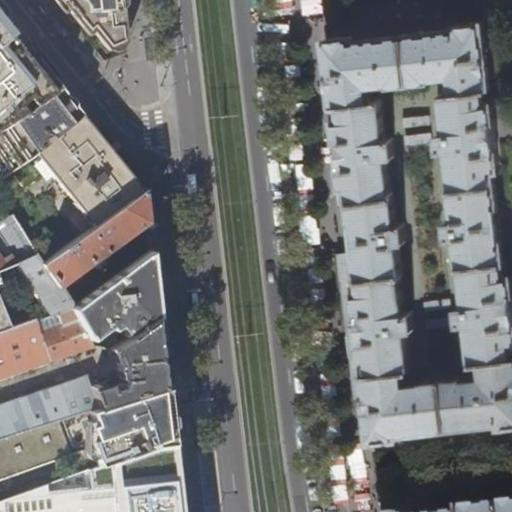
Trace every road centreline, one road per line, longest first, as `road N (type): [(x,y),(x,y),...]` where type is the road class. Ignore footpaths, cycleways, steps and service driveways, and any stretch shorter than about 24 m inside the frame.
road 1 (primary): [(308,511),(246,0)]
road 2 (primary): [(195,142),(238,511)]
road 3 (residential): [(28,0),(129,117),(195,142)]
road 4 (primary): [(179,0),(195,142)]
